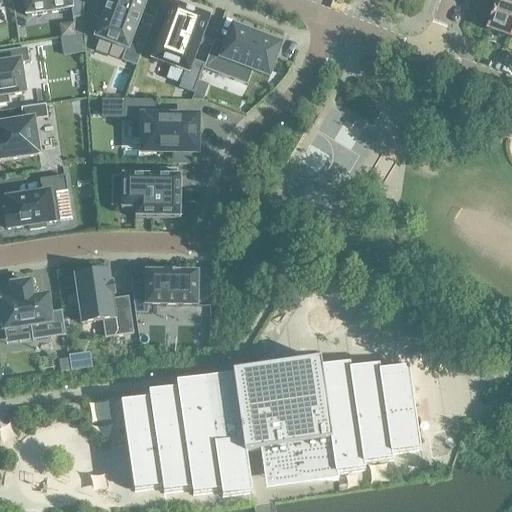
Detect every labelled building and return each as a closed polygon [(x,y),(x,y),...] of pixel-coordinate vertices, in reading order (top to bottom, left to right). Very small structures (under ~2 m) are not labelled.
[(22,0),(25,17),(70,11),(72,20),(83,18),(83,0),(22,0)] [(100,0),(99,0),(93,17),(102,20),(95,40),(126,51),(123,61),(135,66),(147,36),(135,32),(147,0),(109,0),(109,3),(100,0)] [(510,38),(511,33),(511,0),(497,0),(487,30),(510,38)] [(172,5),(151,61),(185,74),(179,89),(194,94),(204,66),(193,62),(199,47),(200,47),(200,45),(201,41),(202,41),(203,39),(202,39),(210,19),(195,13),(193,12),(193,13),(189,11),(187,10),(187,11),(172,5)] [(269,79),(281,46),(233,28),(225,47),(214,42),(205,66),(203,71),(247,87),(252,72),(269,79)] [(61,40),(64,56),(80,54),(77,37),(61,40)] [(24,94),(20,65),(29,63),(27,49),(0,53),(0,106),(9,105),(8,97),(24,94)] [(155,118),(155,101),(123,101),(123,119),(133,119),(133,135),(133,138),(142,138),(142,153),(172,153),(172,164),(172,165),(192,166),(192,165),(191,165),(192,154),(196,154),(196,152),(200,152),(200,135),(196,135),(196,119),(155,118)] [(0,162),(39,156),(33,121),(47,119),(45,106),(21,110),(23,122),(0,125),(0,162)] [(180,221),(181,177),(178,177),(178,170),(159,170),(159,177),(121,176),(121,178),(111,178),(111,208),(121,208),(121,212),(135,212),(135,220),(180,221)] [(60,223),(55,193),(67,192),(64,177),(40,181),(42,195),(6,200),(8,213),(4,213),(7,231),(28,227),(28,231),(44,229),(43,225),(60,223)] [(114,297),(112,285),(110,285),(108,273),(75,278),(82,326),(103,323),(105,339),(133,335),(128,299),(112,301),(112,297),(114,297)] [(197,287),(197,275),(180,274),(164,274),(146,274),(146,284),(131,284),(135,315),(148,315),(148,307),(165,307),(165,308),(177,308),(197,308),(197,296),(197,287)] [(50,313),(47,297),(33,299),(30,283),(12,286),(13,292),(0,293),(0,304),(4,331),(30,327),(32,341),(65,336),(62,311),(50,313)] [(420,445),(417,422),(413,401),(409,376),(408,371),(409,370),(408,369),(379,374),(379,369),(380,369),(379,368),(350,372),(349,367),(350,367),(350,366),(321,370),(320,366),(321,366),(321,364),(176,385),(176,386),(177,386),(178,391),(149,395),(149,396),(150,396),(151,401),(121,405),(121,406),(122,406),(123,411),(122,411),(126,441),(130,464),(133,487),(134,487),(135,492),(134,492),(134,493),(159,490),(163,489),(164,494),(163,494),(163,495),(193,491),(193,496),(192,496),(193,497),(222,493),(222,497),(221,497),(222,498),(252,494),(246,451),(259,449),(273,447),(275,464),(278,479),(338,482),(338,481),(337,481),(336,476),(345,475),(365,472),(365,471),(364,471),(364,466),(374,464),(393,462),(393,461),(392,461),(391,456),(421,452),(421,451),(420,451),(419,446),(420,445)]
